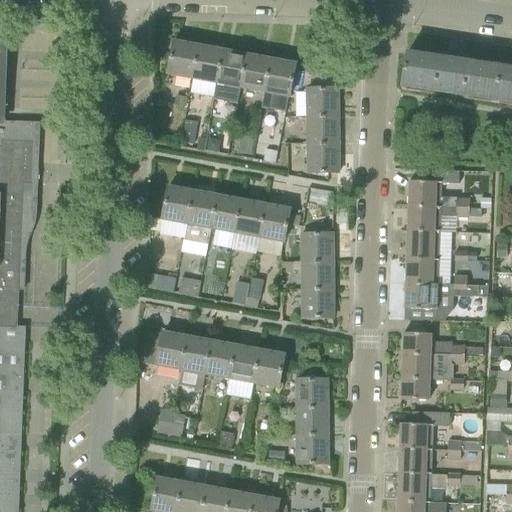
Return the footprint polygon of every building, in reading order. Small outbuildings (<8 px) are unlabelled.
[(199,46),(179,42),(174,42),(168,76),(192,80),(199,46)] [(192,80),(211,84),(216,85),(223,51),(199,46),(192,80)] [(24,289),(26,256),(27,248),(29,239),(33,231),(34,228),(35,227),(35,223),(36,220),(36,218),(37,215),(37,199),(38,184),(34,184),(35,171),(32,171),(34,124),(3,122),(6,48),(0,48),(0,326),(17,327),(19,308),(19,289),(24,289)] [(216,85),(241,89),(247,55),(223,51),(216,85)] [(500,68),(407,54),(401,90),(495,104),(500,68)] [(241,89),(265,94),(271,60),(247,55),(241,89)] [(265,94),(288,98),(289,98),(292,85),(294,73),(295,64),(271,60),(265,94)] [(511,69),(500,68),(495,104),(511,106),(511,69)] [(338,89),(307,90),(307,118),(339,117),(338,89)] [(174,106),(186,108),(188,98),(175,96),(174,106)] [(339,117),(307,118),(307,146),(339,145),(339,117)] [(289,129),(295,125),(291,118),(285,122),(289,129)] [(182,143),(193,146),(195,135),(184,132),(182,143)] [(253,141),(239,138),(236,155),(250,157),(253,141)] [(207,151),(219,153),(221,141),(209,139),(207,151)] [(307,146),(308,174),(339,173),(339,145),(307,146)] [(277,152),(266,150),(263,162),(275,164),(277,152)] [(408,207),(440,208),(441,184),(447,184),(447,172),(423,171),(423,183),(409,182),(408,207)] [(184,239),(187,226),(193,191),(169,187),(160,235),(184,239)] [(211,230),(217,196),(193,191),(187,226),(184,239),(208,244),(211,230)] [(211,230),(235,235),(241,201),(217,196),(211,230)] [(480,210),(482,210),(490,210),(491,199),(481,199),(480,210)] [(458,209),(470,209),(470,201),(457,200),(458,209)] [(257,252),(259,239),(266,205),(241,201),(235,235),(232,248),(257,252)] [(266,205),(259,239),(283,244),(290,210),(266,205)] [(439,233),(440,217),(469,218),(469,217),(470,209),(458,209),(440,208),(408,207),(407,231),(439,233)] [(439,248),(439,233),(407,231),(406,260),(438,261),(439,248)] [(333,235),(301,235),(302,263),(333,263),(333,235)] [(507,259),(507,247),(497,246),(497,258),(507,259)] [(468,262),(468,253),(455,253),(455,262),(468,262)] [(438,261),(406,260),(406,284),(437,286),(437,285),(438,261)] [(333,263),(302,263),(302,291),(333,291),(333,263)] [(159,274),(156,288),(173,292),(176,278),(159,274)] [(454,286),(467,287),(467,278),(454,277),(454,286)] [(200,285),(185,282),(183,294),(198,297),(200,285)] [(232,304),(245,307),(250,284),(237,282),(232,304)] [(450,294),(467,295),(476,295),(476,288),(467,288),(467,287),(454,286),(437,285),(437,286),(406,284),(405,309),(450,311),(450,294)] [(302,291),(302,319),(334,319),(333,291),(302,291)] [(257,309),(259,301),(247,298),(245,307),(257,309)] [(0,326),(0,384),(24,386),(26,328),(17,327),(0,326)] [(145,331),(139,363),(181,371),(187,337),(163,332),(163,335),(145,331)] [(432,343),(432,335),(431,335),(404,334),(403,355),(450,357),(453,357),(464,358),(465,348),(452,347),(452,343),(432,343)] [(181,371),(178,386),(202,390),(205,376),(212,341),(187,337),(181,371)] [(212,341),(205,376),(229,380),(236,346),(212,341)] [(236,346),(229,380),(226,396),(251,400),(254,385),(260,350),(236,346)] [(474,357),(475,348),(465,348),(465,356),(474,357)] [(278,389),(284,355),(260,350),(254,385),(278,389)] [(453,380),(454,365),(450,365),(450,357),(403,355),(402,379),(429,380),(429,381),(434,381),(450,381),(450,380),(453,380)] [(511,381),(511,372),(511,373),(498,372),(498,381),(507,381),(511,381)] [(402,379),(401,400),(429,401),(429,381),(429,380),(402,379)] [(463,380),(453,380),(450,380),(450,381),(450,391),(463,392),(463,380)] [(296,381),(296,409),(328,408),(328,381),(296,381)] [(24,386),(0,384),(0,442),(21,443),(24,386)] [(490,408),(506,408),(507,394),(490,394),(490,408)] [(328,408),(296,409),(297,437),(328,436),(328,408)] [(511,409),(487,408),(487,422),(511,423),(511,409)] [(174,414),(174,412),(161,410),(159,422),(172,425),(174,414)] [(431,451),(432,427),(449,428),(450,414),(413,413),(412,425),(400,424),(399,449),(431,451)] [(269,431),(271,422),(263,420),(261,429),(269,431)] [(181,438),(184,427),(172,425),(159,422),(157,434),(181,438)] [(217,447),(232,449),(235,434),(220,432),(217,447)] [(500,433),(486,432),(486,446),(500,446),(500,433)] [(328,436),(297,437),(297,465),(328,464),(328,436)] [(0,500),(19,501),(21,443),(0,442),(0,500)] [(448,451),(461,452),(461,443),(448,442),(448,451)] [(461,452),(481,453),(481,444),(461,443),(461,452)] [(430,475),(431,451),(399,449),(399,474),(430,475)] [(448,462),(461,462),(461,452),(448,451),(448,462)] [(284,464),(285,453),(269,452),(268,462),(284,464)] [(430,490),(430,475),(399,474),(397,502),(429,503),(430,490)] [(447,484),(460,485),(460,476),(447,476),(447,484)] [(158,478),(151,511),(176,511),(182,483),(158,478)] [(182,483),(176,511),(201,511),(206,487),(182,483)] [(206,487),(201,511),(226,511),(230,492),(206,487)] [(486,495),(506,496),(511,495),(511,487),(487,487),(486,495)] [(230,492),(226,511),(251,511),(255,496),(230,492)] [(276,511),(279,501),(255,496),(251,511),(276,511)] [(18,511),(19,501),(0,500),(0,511),(18,511)] [(445,511),(446,504),(429,503),(397,502),(397,511),(445,511)]
